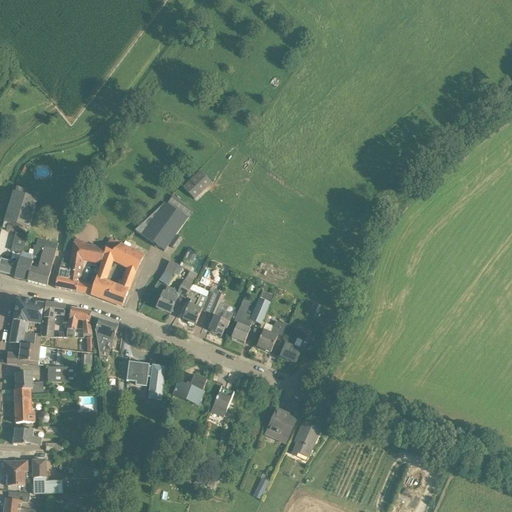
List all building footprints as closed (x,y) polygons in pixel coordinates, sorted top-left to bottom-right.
[(195,200),(212,184),(200,172),(183,188),(195,200)] [(144,234),(165,248),(187,217),(166,203),(144,234)] [(20,227),(8,223),(6,231),(16,234),(16,233),(18,234),(20,227)] [(28,236),(18,234),(16,233),(16,234),(11,251),(23,254),(28,236)] [(175,250),(182,239),(177,236),(169,246),(175,250)] [(101,265),(106,248),(84,245),(85,242),(75,240),(74,245),(70,266),(67,282),(58,280),(57,280),(55,289),(91,296),(94,286),(81,284),(83,262),(100,265),(101,265)] [(122,308),(129,291),(128,291),(136,272),(144,257),(120,245),(111,240),(106,248),(101,265),(100,265),(94,286),(91,296),(122,308)] [(31,269),(27,283),(47,288),(56,251),(43,247),(38,271),(31,269)] [(193,262),(195,256),(188,252),(185,259),(193,262)] [(32,261),(20,258),(19,261),(19,264),(15,278),(14,280),(27,283),(31,269),(32,261)] [(1,259),(0,262),(0,273),(15,278),(19,264),(1,259)] [(177,278),(182,268),(170,262),(165,272),(159,281),(168,287),(175,277),(177,278)] [(61,264),(58,280),(67,282),(70,266),(61,264)] [(170,315),(179,295),(186,299),(190,291),(189,291),(194,280),(187,277),(184,282),(183,282),(180,289),(175,287),(173,290),(167,287),(164,294),(163,293),(157,309),(170,315)] [(191,301),(189,305),(182,320),(195,326),(202,310),(204,311),(210,313),(218,293),(218,294),(219,291),(211,288),(210,292),(209,292),(207,298),(190,291),(186,299),(191,301)] [(246,314),(250,304),(243,301),(233,324),(237,325),(231,339),(244,345),(250,330),(249,329),(252,322),(261,326),(272,300),(271,300),(272,296),(262,292),(256,306),(252,317),(246,314)] [(210,313),(215,316),(215,318),(214,318),(209,331),(222,337),(224,330),(226,331),(233,315),(219,309),(222,303),(225,296),(218,294),(218,293),(210,313)] [(41,326),(44,306),(18,301),(17,302),(12,332),(28,334),(30,324),(41,326)] [(64,317),(66,309),(66,307),(46,304),(41,338),(51,339),(55,316),(64,317)] [(71,310),(67,331),(67,333),(67,339),(74,339),(76,332),(75,332),(76,330),(77,321),(79,311),(71,310)] [(331,322),(335,313),(329,310),(325,319),(331,322)] [(92,314),(79,311),(77,321),(76,330),(83,329),(83,335),(82,335),(83,339),(86,339),(92,339),(93,339),(92,336),(90,324),(92,314)] [(108,355),(118,328),(99,321),(95,331),(98,351),(108,355)] [(289,326),(282,323),(282,325),(276,323),(273,327),(271,335),(263,331),(257,348),(271,354),(278,335),(285,337),(289,326)] [(302,341),(305,334),(301,332),(303,328),(294,324),(280,358),(295,364),(301,351),(299,350),(293,348),(297,339),(302,341)] [(12,332),(9,344),(21,346),(34,347),(35,338),(38,338),(39,336),(28,334),(12,332)] [(21,346),(20,355),(8,354),(7,365),(38,366),(38,359),(45,359),(46,348),(40,348),(34,347),(21,346)] [(162,401),(165,373),(166,368),(152,366),(152,369),(149,368),(149,366),(130,358),(127,382),(136,383),(136,386),(147,388),(148,378),(151,379),(148,399),(162,401)] [(81,383),(81,368),(48,368),(48,383),(81,383)] [(32,374),(16,375),(17,391),(30,391),(30,396),(44,396),(43,383),(32,384),(32,374)] [(202,394),(207,382),(194,376),(189,388),(179,384),(174,396),(190,403),(191,402),(199,405),(204,394),(202,394)] [(227,411),(234,393),(222,388),(223,385),(217,383),(210,399),(215,402),(211,413),(219,416),(222,409),(227,411)] [(31,413),(30,396),(30,391),(17,391),(15,392),(16,425),(35,424),(34,413),(31,413)] [(296,422),(284,416),(284,414),(277,411),(265,436),(273,440),(275,434),(288,439),(296,422)] [(313,439),(317,429),(304,423),(294,443),(297,444),(292,455),(297,458),(298,454),(308,458),(316,441),(313,439)] [(33,438),(33,432),(33,431),(25,430),(24,432),(15,431),(13,445),(25,446),(26,444),(41,446),(42,439),(33,438)] [(123,441),(123,450),(141,450),(141,441),(123,441)] [(208,465),(212,456),(205,454),(202,463),(208,465)] [(46,483),(46,472),(46,462),(33,463),(33,495),(63,494),(63,482),(46,483)] [(25,474),(28,474),(28,463),(4,463),(4,477),(7,477),(7,488),(25,487),(25,474)] [(192,471),(192,463),(183,463),(183,471),(192,471)] [(213,490),(216,483),(209,481),(207,488),(213,490)] [(267,487),(260,483),(253,497),(260,500),(267,487)] [(4,511),(11,511),(26,511),(27,510),(21,509),(22,503),(28,504),(29,495),(9,493),(8,501),(6,500),(5,507),(4,507),(4,511)]
